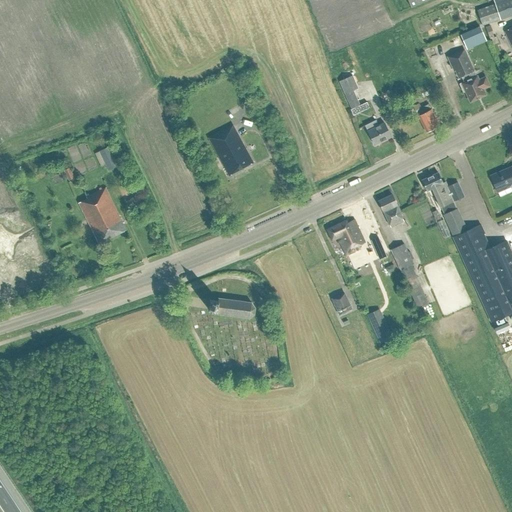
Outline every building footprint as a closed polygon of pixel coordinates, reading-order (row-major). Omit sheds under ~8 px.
[(462,0),(449,5),(451,11),(464,6),(462,0)] [(511,15),(511,0),(492,0),(494,3),(476,9),(482,25),(499,19),(499,20),(511,15)] [(491,31),(492,30),(490,25),(485,27),(489,39),(491,38),(494,37),(491,31)] [(461,34),(467,49),(486,41),(480,26),(461,34)] [(511,26),(504,31),(503,32),(511,49),(511,26)] [(477,79),(464,51),(448,58),(455,72),(456,71),(459,77),(463,75),(466,81),(460,84),(463,91),(465,90),(470,101),(485,94),(482,90),(489,86),(484,75),(477,79)] [(352,75),(341,80),(338,81),(344,94),(353,90),(358,88),(352,75)] [(353,90),(344,94),(351,109),(360,105),(353,90)] [(419,92),(413,95),(405,99),(408,106),(422,99),(419,92)] [(243,102),(245,108),(254,104),(252,98),(243,102)] [(423,112),(421,107),(418,103),(412,106),(426,132),(439,125),(431,108),(423,112)] [(208,115),(213,125),(228,117),(223,107),(208,115)] [(374,144),(391,136),(384,122),(378,125),(375,120),(365,125),(367,131),(374,144)] [(229,175),(253,162),(233,125),(208,138),(229,175)] [(98,151),(99,151),(94,153),(100,166),(105,164),(108,171),(118,166),(108,146),(98,151)] [(511,188),(511,187),(511,165),(490,175),(497,192),(511,186),(511,188)] [(63,170),(68,180),(74,177),(69,167),(63,170)] [(32,177),(34,181),(48,174),(46,170),(32,177)] [(442,183),(438,172),(421,180),(426,191),(432,188),(440,207),(440,206),(444,214),(443,214),(491,322),(511,312),(511,257),(505,241),(485,250),(478,235),(484,233),(480,224),(467,230),(457,208),(456,209),(453,201),(463,196),(457,182),(447,187),(445,182),(442,183)] [(125,230),(105,187),(86,197),(87,198),(78,202),(98,243),(125,230)] [(391,194),(378,201),(383,212),(383,211),(390,227),(404,221),(396,205),(397,205),(391,194)] [(347,223),(346,220),(327,229),(332,239),(335,238),(344,256),(359,248),(358,246),(364,242),(354,219),(347,223)] [(379,259),(386,256),(381,243),(373,246),(379,259)] [(399,270),(406,267),(413,264),(404,243),(390,250),(399,270)] [(384,267),(386,271),(389,272),(395,270),(392,264),(384,267)] [(411,277),(406,267),(399,270),(404,280),(410,277),(411,277)] [(410,277),(404,280),(408,288),(414,286),(410,277)] [(419,283),(414,286),(408,288),(408,289),(415,304),(426,299),(419,283)] [(351,309),(344,293),(332,299),(339,315),(351,309)] [(251,302),(218,298),(218,301),(209,299),(207,309),(216,311),(216,313),(249,318),(254,314),(255,308),(251,302)] [(378,308),(371,312),(366,314),(379,343),(392,338),(378,308)] [(269,320),(263,321),(265,330),(271,329),(269,320)]
